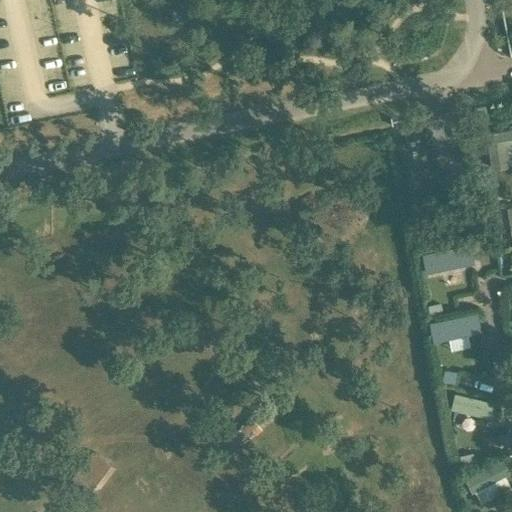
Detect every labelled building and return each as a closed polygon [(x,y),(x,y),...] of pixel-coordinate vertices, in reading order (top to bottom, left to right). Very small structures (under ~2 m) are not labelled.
[(511,127),(488,128),(489,159),(511,157),(511,127)] [(403,147),(403,157),(426,157),(426,146),(403,147)] [(471,243),(420,249),(422,267),(473,261),(471,243)] [(478,310),(427,317),(430,338),(448,336),(449,347),(469,344),(467,330),(481,328),(478,310)] [(451,393),(449,409),(493,414),(495,399),(451,393)] [(210,436),(234,465),(266,437),(242,409),(210,436)] [(465,473),(477,501),(511,487),(505,473),(510,471),(504,456),(465,473)]
